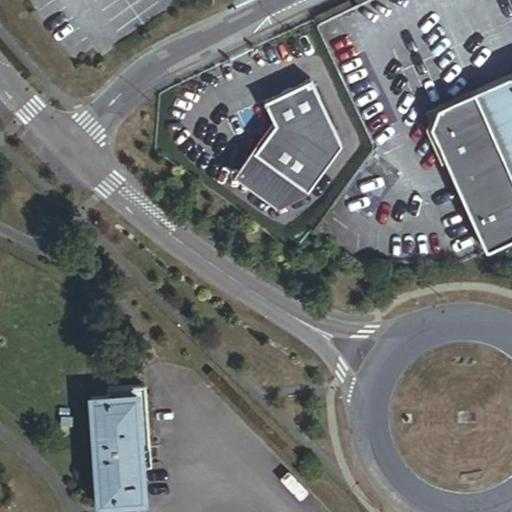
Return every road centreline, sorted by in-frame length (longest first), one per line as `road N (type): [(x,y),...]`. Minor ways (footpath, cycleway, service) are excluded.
road 1 (tertiary): [(280,309),(147,216),(71,144)]
road 2 (unclassified): [(276,0),(159,66),(71,144)]
road 3 (secondary): [(371,393),(370,434),(386,472),(415,500),(445,511)]
road 4 (tertiary): [(412,335),(342,329),(280,309)]
road 5 (tertiary): [(280,309),(371,393)]
